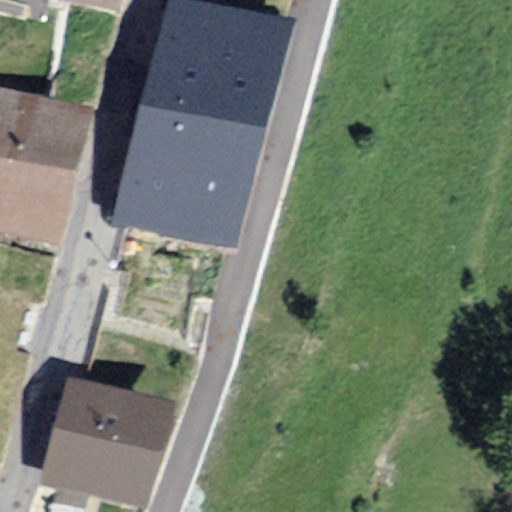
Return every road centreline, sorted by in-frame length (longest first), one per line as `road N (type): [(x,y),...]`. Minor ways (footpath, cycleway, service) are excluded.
road 1 (residential): [(163,511),(213,373),(313,0)]
road 2 (residential): [(150,0),(60,352),(10,511)]
